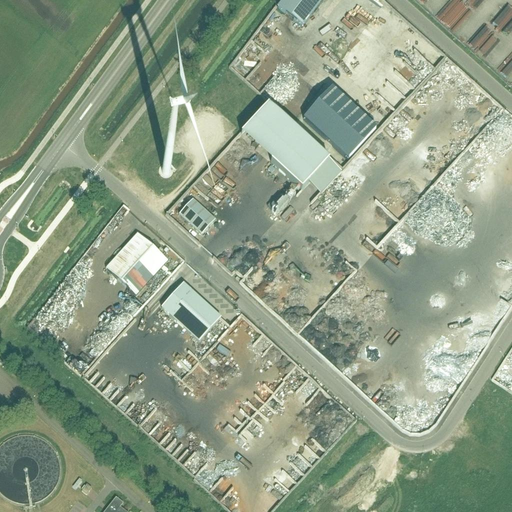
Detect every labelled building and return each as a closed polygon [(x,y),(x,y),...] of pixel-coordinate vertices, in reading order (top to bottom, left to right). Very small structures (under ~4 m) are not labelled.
[(321,0),(284,0),(277,9),(301,27),(321,0)] [(350,25),(347,29),(355,36),(358,32),(350,25)] [(257,74),(263,77),(269,65),(263,62),(257,74)] [(281,77),(288,68),(284,65),(277,74),(281,77)] [(330,90),(302,121),(347,162),(376,131),(330,90)] [(268,109),(240,138),(301,195),(329,165),(268,109)] [(187,159),(191,148),(187,146),(183,157),(187,159)] [(159,170),(158,172),(158,174),(159,176),(161,178),(162,179),(164,180),(167,180),(169,179),(171,178),(172,176),(173,174),(173,172),(173,170),(172,168),(170,166),(168,165),(166,165),(163,165),(161,166),(160,168),(159,170)] [(160,208),(168,216),(175,209),(167,201),(160,208)] [(192,202),(179,217),(201,237),(214,222),(192,202)] [(152,245),(156,240),(147,232),(143,236),(152,245)] [(166,264),(137,237),(106,270),(135,297),(166,264)] [(228,261),(224,264),(229,272),(233,269),(228,261)] [(220,321),(183,287),(161,311),(198,345),(220,321)] [(66,303),(73,295),(69,291),(62,300),(66,303)] [(113,293),(104,299),(108,304),(116,298),(113,293)] [(56,333),(50,337),(55,342),(60,337),(56,333)] [(113,348),(103,359),(109,364),(119,353),(113,348)] [(91,490),(86,487),(81,493),(86,497),(91,490)] [(68,497),(56,511),(65,511),(68,509),(74,501),(68,497)] [(122,505),(115,500),(105,511),(122,511),(119,509),(122,505)]
